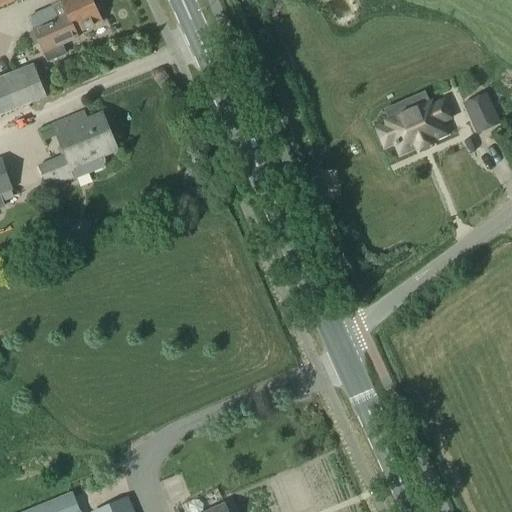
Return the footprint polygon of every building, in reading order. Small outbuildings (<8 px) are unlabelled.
[(14,0),(0,0),(0,8),(15,3),(14,0)] [(94,5),(91,0),(76,0),(77,0),(76,0),(62,0),(51,5),(57,20),(33,30),(33,32),(30,33),(35,45),(38,43),(47,62),(64,55),(60,46),(77,38),(75,35),(102,23),(98,15),(100,12),(98,6),(94,5)] [(0,116),(45,99),(31,65),(0,77),(0,116)] [(495,120),(484,95),(461,106),(472,130),(495,120)] [(416,149),(417,151),(432,145),(431,142),(446,136),(440,124),(450,119),(443,103),(433,107),(432,103),(385,123),(387,127),(377,131),(384,148),(394,144),(399,156),(416,149)] [(117,151),(102,115),(87,121),(84,114),(52,127),(65,157),(39,168),(48,190),(76,179),(76,180),(103,170),(104,163),(102,158),(117,151)] [(0,194),(10,191),(0,160),(0,194)] [(78,511),(71,493),(24,511),(78,511)] [(95,511),(134,511),(129,499),(95,511)]
